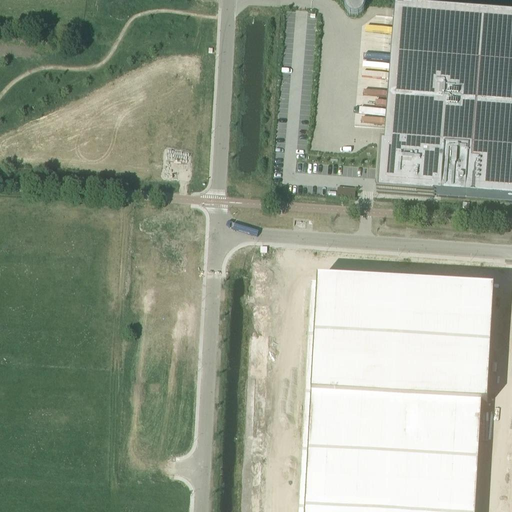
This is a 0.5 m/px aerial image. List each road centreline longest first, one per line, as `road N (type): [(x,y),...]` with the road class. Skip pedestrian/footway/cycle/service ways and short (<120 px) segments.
road 1 (unclassified): [(511,254),(216,233)]
road 2 (unclassified): [(200,511),(216,233)]
road 3 (unknown): [(511,309),(484,382),(366,511)]
road 4 (unclassified): [(218,202),(0,187)]
road 5 (unclassified): [(218,202),(227,0)]
road 6 (unknown): [(192,200),(187,297),(165,302),(158,289)]
